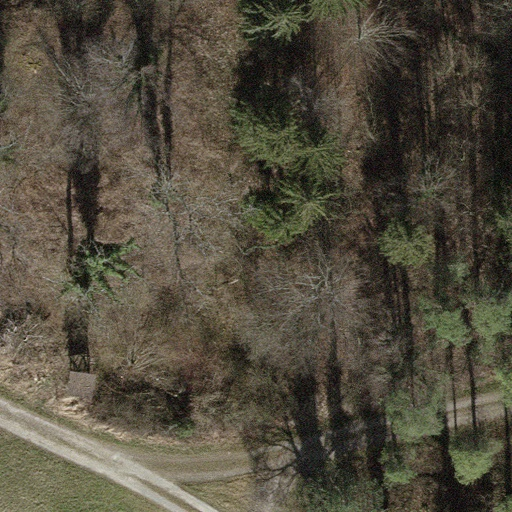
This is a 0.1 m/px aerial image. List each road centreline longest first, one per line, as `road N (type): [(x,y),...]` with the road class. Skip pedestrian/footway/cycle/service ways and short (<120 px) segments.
road 1 (track): [(127,472),(339,449),(511,411)]
road 2 (track): [(0,402),(191,511)]
